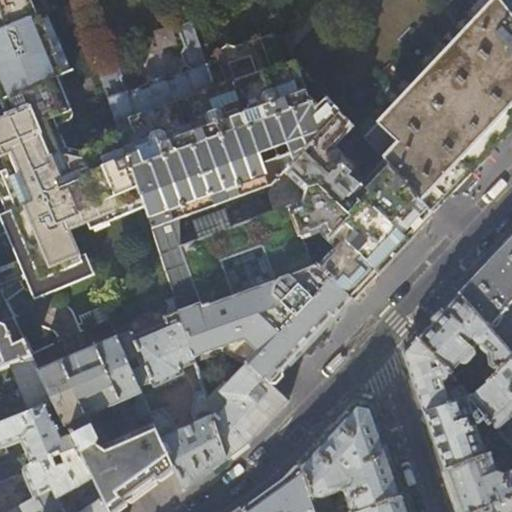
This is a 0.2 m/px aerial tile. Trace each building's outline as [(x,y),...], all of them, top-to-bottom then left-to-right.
[(0,0),(0,103),(51,80),(63,74),(27,0),(0,0)] [(328,0),(287,39),(295,61),(299,66),(326,97),(340,112),(431,214),(456,187),(492,148),(511,127),(511,17),(499,0),(328,0)] [(511,0),(499,0),(511,17),(511,0)] [(188,14),(197,40),(214,88),(292,62),(277,19),(215,37),(206,7),(188,14)] [(128,117),(214,88),(197,40),(185,44),(186,46),(184,47),(183,49),(182,51),(182,52),(182,54),(182,56),(182,58),(182,59),(183,61),(184,62),(186,63),(187,64),(189,65),(191,66),(192,66),(193,69),(166,77),(163,74),(148,80),(148,84),(109,96),(121,132),(132,130),(128,117)] [(295,61),(292,62),(214,88),(128,117),(132,130),(121,132),(143,199),(152,229),(182,219),(270,187),(276,184),(281,179),(340,112),(326,97),(314,110),(299,66),(295,61)] [(51,80),(0,103),(0,194),(7,212),(0,214),(0,288),(36,275),(45,295),(64,287),(61,280),(86,270),(68,230),(143,199),(121,132),(104,139),(106,143),(85,151),(68,147),(55,117),(65,113),(51,80)] [(431,214),(340,112),(281,179),(291,207),(312,267),(315,267),(352,298),(369,279),(402,245),(416,229),(431,214)] [(291,207),(281,179),(276,184),(270,187),(279,212),(291,207)] [(291,207),(279,212),(180,247),(202,308),(180,316),(194,359),(224,350),(245,362),(270,385),(270,384),(311,342),(352,298),(315,267),(312,267),(291,207)] [(180,247),(182,219),(152,229),(174,297),(180,316),(202,308),(180,247)] [(511,236),(489,260),(458,293),(487,328),(502,312),(501,311),(511,300),(511,236)] [(511,357),(487,328),(458,293),(438,315),(416,338),(453,378),(460,370),(457,366),(460,364),(461,365),(462,365),(463,365),(464,365),(465,365),(466,364),(481,349),(482,351),(488,357),(489,365),(479,375),(483,378),(486,381),(511,357)] [(174,297),(166,301),(171,314),(163,317),(165,322),(132,336),(131,331),(117,337),(140,388),(152,383),(156,389),(185,376),(183,370),(196,365),(194,359),(180,316),(174,297)] [(511,322),(502,312),(487,328),(511,357),(486,381),(469,397),(470,398),(510,446),(511,448),(511,322)] [(4,326),(0,324),(0,369),(12,364),(32,356),(24,341),(12,345),(4,326)] [(117,336),(39,371),(55,402),(66,425),(143,396),(140,388),(117,337),(117,336)] [(453,378),(416,338),(402,352),(414,383),(424,413),(470,398),(469,397),(466,393),(453,378)] [(39,371),(32,356),(12,364),(32,411),(55,402),(39,371)] [(287,402),(270,385),(245,362),(243,365),(244,367),(228,384),(225,381),(207,399),(227,459),(245,446),(260,430),(287,402)] [(160,411),(151,414),(175,468),(184,490),(206,474),(227,459),(207,399),(205,392),(196,395),(192,415),(196,425),(179,432),(176,423),(160,411)] [(151,414),(143,396),(66,425),(76,447),(91,478),(108,511),(113,511),(175,468),(151,414)] [(433,441),(444,470),(488,454),(510,446),(470,398),(424,413),(433,441)] [(66,425),(55,402),(32,411),(0,424),(0,448),(0,449),(23,441),(28,454),(32,464),(42,460),(42,461),(76,447),(66,425)] [(359,511),(402,497),(386,451),(369,406),(355,403),(327,433),(297,466),(314,511),(359,511)] [(91,478),(76,447),(42,461),(54,487),(58,495),(63,493),(86,481),(91,478)] [(0,448),(0,483),(1,483),(25,474),(35,498),(54,487),(42,461),(42,460),(32,464),(28,454),(0,464),(0,449),(0,448)] [(488,454),(444,470),(452,493),(458,511),(471,511),(511,497),(511,470),(500,475),(500,474),(499,473),(498,473),(497,472),(496,473),(495,473),(488,454)] [(264,494),(241,510),(241,511),(314,511),(297,466),(282,481),(264,494)] [(108,511),(91,478),(86,481),(93,494),(86,499),(89,508),(83,511),(79,511),(74,501),(69,505),(63,493),(58,495),(64,511),(108,511)] [(64,511),(58,495),(54,487),(35,498),(22,506),(24,511),(37,511),(43,509),(44,511),(64,511)] [(359,511),(407,511),(402,497),(359,511)] [(511,511),(511,497),(471,511),(501,511),(502,511),(505,510),(506,511),(507,511),(511,511)]
